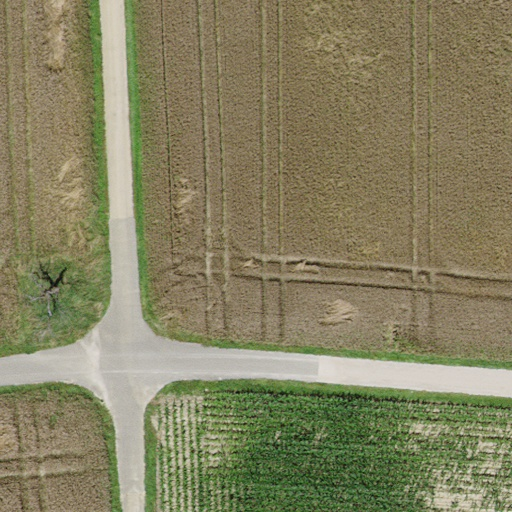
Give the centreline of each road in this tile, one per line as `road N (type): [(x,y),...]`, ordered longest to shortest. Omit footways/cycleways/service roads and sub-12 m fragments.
road 1 (track): [(0,368),(134,350),(511,373)]
road 2 (track): [(118,0),(142,511)]
